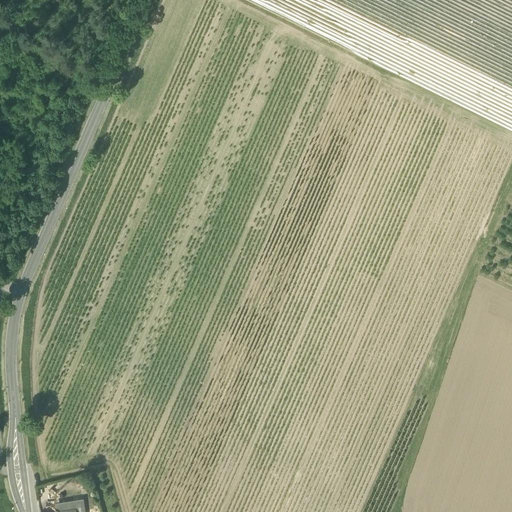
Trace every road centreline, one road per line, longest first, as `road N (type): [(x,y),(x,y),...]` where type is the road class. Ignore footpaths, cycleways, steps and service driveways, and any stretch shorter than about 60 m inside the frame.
road 1 (secondary): [(21,289),(143,0)]
road 2 (secondary): [(25,511),(12,373),(21,289)]
road 3 (track): [(0,19),(106,90)]
